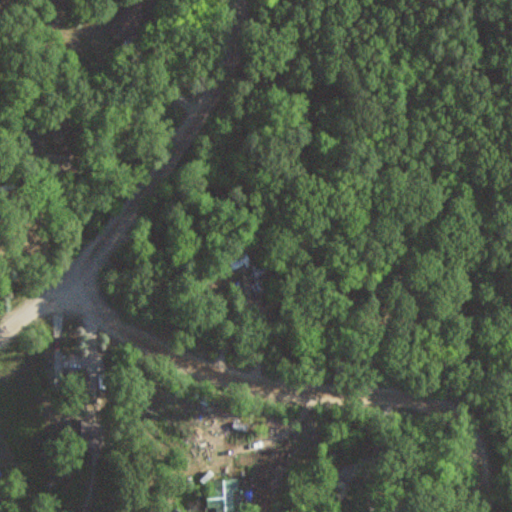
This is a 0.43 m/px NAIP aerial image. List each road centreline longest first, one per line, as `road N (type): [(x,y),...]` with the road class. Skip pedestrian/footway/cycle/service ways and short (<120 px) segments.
road 1 (residential): [(481,511),(477,450),(462,419),(435,402),(264,385),(127,333),(61,288)]
road 2 (residential): [(61,288),(197,115),(228,62),(239,0)]
